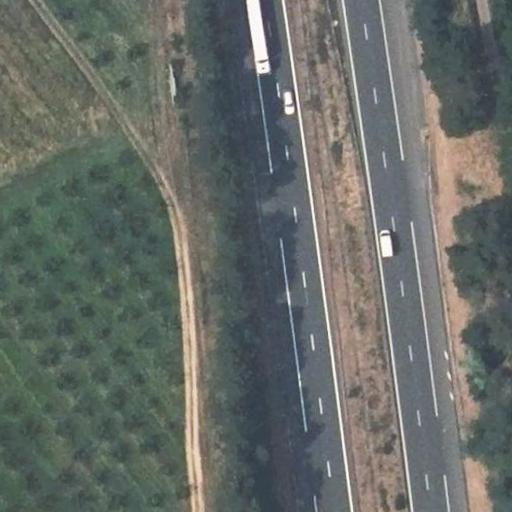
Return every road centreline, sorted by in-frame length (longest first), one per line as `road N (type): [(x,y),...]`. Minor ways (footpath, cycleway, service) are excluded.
road 1 (motorway): [(265,0),(335,511)]
road 2 (motorway): [(433,511),(363,0)]
road 3 (track): [(34,0),(166,191),(177,218),(187,326)]
road 4 (track): [(197,511),(187,326)]
road 5 (track): [(511,148),(481,0)]
